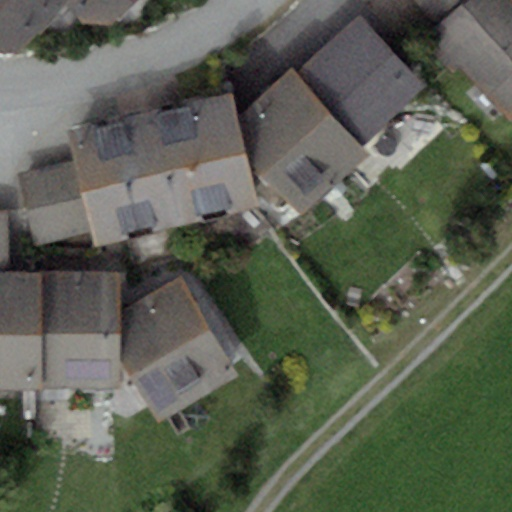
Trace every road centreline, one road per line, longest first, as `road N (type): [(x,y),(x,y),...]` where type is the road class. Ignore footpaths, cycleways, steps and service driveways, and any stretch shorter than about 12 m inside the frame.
road 1 (track): [(262,511),(308,452),(511,258)]
road 2 (residential): [(251,0),(170,51),(0,90)]
